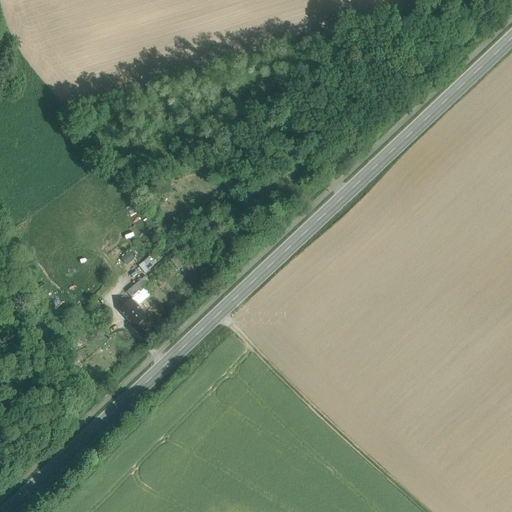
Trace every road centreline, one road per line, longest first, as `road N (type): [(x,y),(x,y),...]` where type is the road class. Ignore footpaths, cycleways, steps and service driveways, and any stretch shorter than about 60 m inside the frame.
road 1 (secondary): [(511,37),(6,511)]
road 2 (track): [(219,312),(424,511)]
